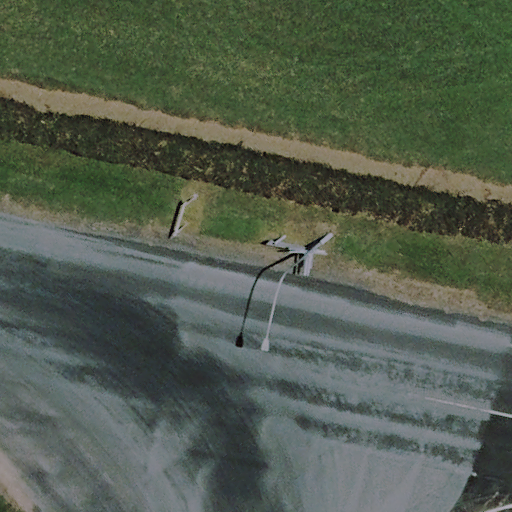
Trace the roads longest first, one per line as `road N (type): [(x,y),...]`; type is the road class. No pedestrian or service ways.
road 1 (tertiary): [(0,313),(294,371)]
road 2 (unclassified): [(294,371),(511,418)]
road 3 (tertiary): [(294,371),(266,511)]
